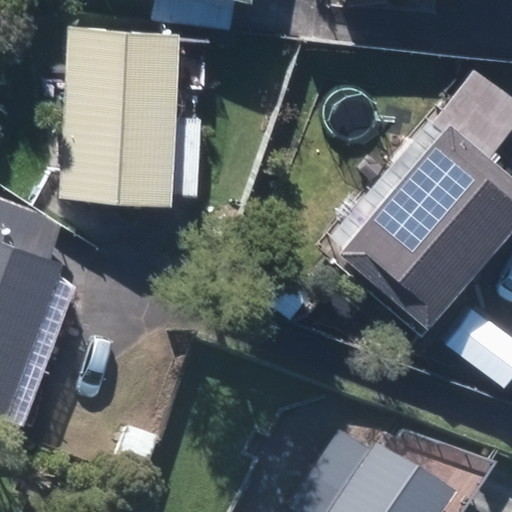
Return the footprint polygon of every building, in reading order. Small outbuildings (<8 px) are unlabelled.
[(150,207),(162,36),(55,29),(43,200),(150,207)] [(327,259),(407,327),(511,203),(511,197),(435,132),(327,259)] [(0,388),(46,263),(0,246),(0,388)] [(332,284),(307,307),(348,350),(373,328),(332,284)] [(361,456),(323,511),(427,511),(433,504),(361,456)]
